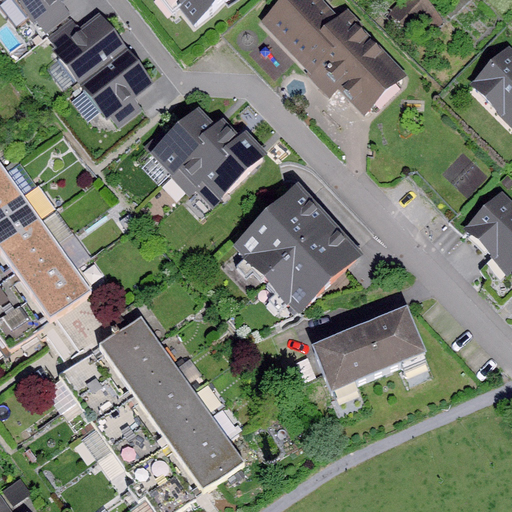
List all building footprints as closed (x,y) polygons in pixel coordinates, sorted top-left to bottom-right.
[(64,0),(18,0),(36,22),(58,5),(64,0)] [(181,0),(181,9),(196,28),(230,0),(181,0)] [(366,115),(402,81),(344,21),(338,27),(311,0),(291,0),(267,24),(313,73),(320,67),(366,115)] [(410,34),(432,9),(421,0),(409,0),(393,19),(410,34)] [(68,18),(58,5),(36,22),(46,35),(68,18)] [(123,55),(98,24),(82,37),(60,54),(59,55),(84,86),(123,55)] [(50,42),(60,54),(82,37),(72,25),(50,42)] [(148,87),(123,55),(84,86),(108,118),(109,117),(131,100),(148,87)] [(511,60),(508,56),(474,90),(501,116),(504,113),(511,120),(511,60)] [(141,112),(131,100),(109,117),(119,130),(141,112)] [(149,152),(173,177),(215,137),(197,119),(174,141),(167,134),(149,152)] [(215,137),(173,177),(191,195),(197,190),(240,149),(222,130),(215,137)] [(240,149),(197,190),(214,208),(263,161),(246,143),(240,149)] [(6,176),(0,180),(0,215),(22,200),(6,176)] [(297,198),(241,251),(249,260),(246,263),(288,307),(291,305),(300,314),(357,260),(297,198)] [(22,200),(0,215),(0,244),(4,250),(40,224),(22,200)] [(511,271),(511,212),(501,201),(468,235),(494,261),(497,257),(511,272),(511,271)] [(40,224),(4,250),(21,274),(57,248),(40,224)] [(57,248),(21,274),(38,298),(74,272),(57,248)] [(0,270),(0,288),(9,282),(0,270)] [(74,272),(38,298),(56,322),(92,296),(74,272)] [(9,282),(0,288),(0,324),(26,306),(9,282)] [(26,306),(0,324),(0,340),(10,355),(38,335),(42,341),(47,337),(26,306)] [(353,340),(315,356),(332,396),(352,387),(353,390),(404,368),(403,365),(423,357),(406,317),(367,334),(367,332),(352,338),(353,340)] [(141,322),(105,348),(122,372),(159,347),(141,322)] [(47,350),(42,342),(25,353),(31,361),(47,350)] [(159,347),(122,372),(140,396),(176,370),(159,347)] [(77,405),(111,381),(93,357),(60,380),(77,405)] [(305,384),(315,379),(308,361),(297,366),(305,384)] [(176,370),(140,396),(157,421),(193,395),(176,370)] [(111,381),(77,405),(95,429),(128,405),(111,381)] [(193,395),(157,421),(174,445),(210,419),(193,395)] [(128,405),(95,429),(112,453),(145,429),(128,405)] [(210,419),(174,445),(192,469),(228,443),(210,419)] [(145,429),(112,453),(129,477),(162,453),(145,429)] [(228,443),(192,469),(209,493),(245,467),(228,443)] [(162,453),(129,477),(136,488),(130,492),(139,506),(146,501),(179,477),(162,453)] [(179,477),(146,501),(153,511),(182,511),(191,506),(195,511),(201,508),(179,477)] [(6,495),(14,506),(29,496),(21,484),(6,495)]
